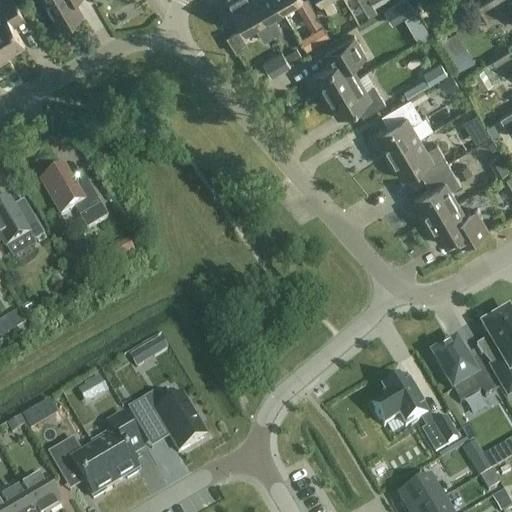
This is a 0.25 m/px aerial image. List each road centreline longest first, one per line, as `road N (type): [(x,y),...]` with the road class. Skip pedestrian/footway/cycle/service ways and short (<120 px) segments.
road 1 (residential): [(392,296),(371,261),(166,23)]
road 2 (residential): [(255,449),(280,393),(392,296)]
road 3 (residential): [(166,23),(88,55),(0,106)]
road 4 (residential): [(392,296),(429,298),(511,251)]
road 5 (residential): [(255,449),(147,511)]
